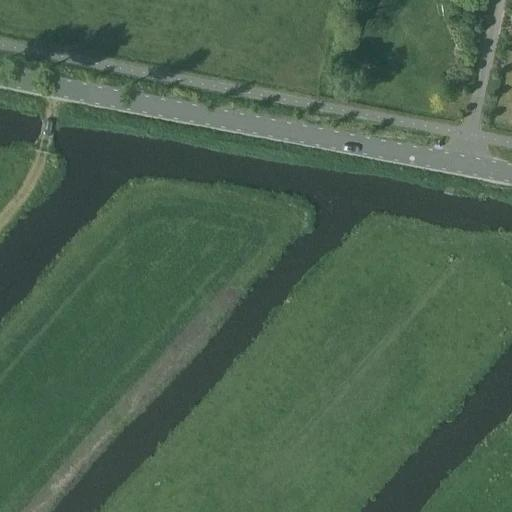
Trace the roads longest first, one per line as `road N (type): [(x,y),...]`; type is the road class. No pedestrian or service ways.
road 1 (unclassified): [(511,172),(0,77)]
road 2 (track): [(497,0),(460,161)]
road 3 (track): [(0,225),(34,186),(57,92)]
